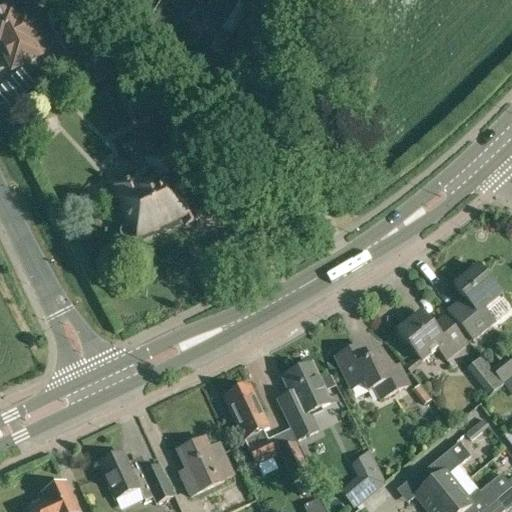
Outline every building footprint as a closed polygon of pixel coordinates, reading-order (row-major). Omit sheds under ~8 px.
[(15,2),(0,9),(0,47),(1,47),(13,70),(43,55),(36,43),(45,39),(30,9),(21,14),(15,2)] [(183,23),(177,31),(194,44),(200,36),(183,23)] [(89,70),(111,52),(97,34),(75,53),(89,70)] [(129,49),(117,59),(136,81),(147,72),(129,49)] [(158,157),(169,179),(145,190),(137,173),(127,177),(129,181),(116,186),(115,183),(114,184),(122,201),(120,201),(131,225),(128,226),(124,228),(122,231),(121,234),(122,238),(124,241),(128,242),(131,243),(134,241),(184,218),(180,210),(190,205),(177,176),(206,163),(195,140),(158,157)] [(483,312),(501,297),(476,268),(453,288),(465,302),(451,314),(474,342),(494,325),(483,312)] [(410,375),(423,365),(421,364),(437,351),(447,362),(466,346),(443,319),(431,328),(420,315),(397,334),(417,359),(405,369),(410,375)] [(381,402),(408,388),(398,368),(389,373),(380,355),(364,363),(356,349),(334,360),(351,391),(363,385),(368,393),(374,389),(381,402)] [(502,387),(511,378),(511,366),(505,358),(489,371),(502,387)] [(309,415),(337,401),(335,397),(328,400),(311,365),(282,379),(293,402),(281,409),(298,443),(318,433),(309,415)] [(511,396),(511,379),(503,387),(511,397),(511,396)] [(256,466),(275,457),(258,420),(263,417),(249,387),(223,400),(237,430),(238,430),(256,466)] [(482,422),(466,436),(472,443),(487,431),(491,435),(493,434),(482,422)] [(223,482),(233,478),(219,447),(209,451),(205,441),(178,454),(189,479),(183,482),(190,499),(224,483),(223,482)] [(295,490),(313,482),(296,444),(278,453),(295,490)] [(426,511),(429,511),(459,488),(449,476),(470,458),(459,444),(422,474),(430,484),(414,496),(426,511)] [(160,469),(148,474),(135,481),(122,454),(98,465),(115,502),(139,491),(145,503),(152,500),(156,507),(174,499),(160,469)] [(354,487),(344,496),(354,508),(361,502),(382,485),(368,456),(355,466),(363,480),(354,487)] [(459,488),(429,511),(482,511),(497,501),(501,497),(504,495),(511,488),(511,479),(510,480),(506,483),(500,475),(479,493),(477,491),(468,498),(459,488)] [(77,511),(65,486),(42,497),(45,503),(28,511),(77,511)] [(482,511),(503,511),(505,511),(497,501),(482,511)]
